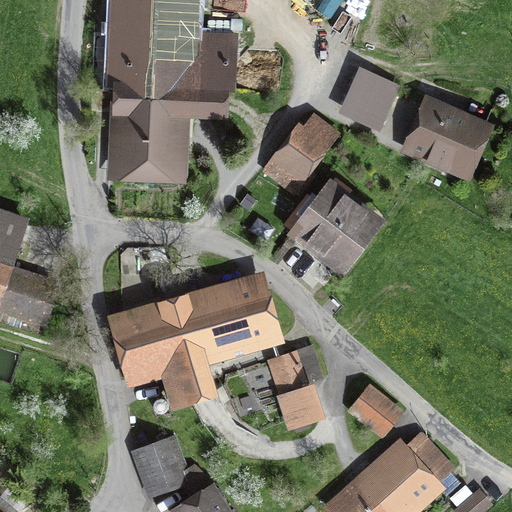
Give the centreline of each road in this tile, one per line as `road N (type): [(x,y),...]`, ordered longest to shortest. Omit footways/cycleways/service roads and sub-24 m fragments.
road 1 (unclassified): [(511,477),(469,457),(255,264),(182,235),(85,234)]
road 2 (unclassified): [(74,0),(67,107),(85,234)]
road 3 (unclassified): [(85,234),(123,449)]
